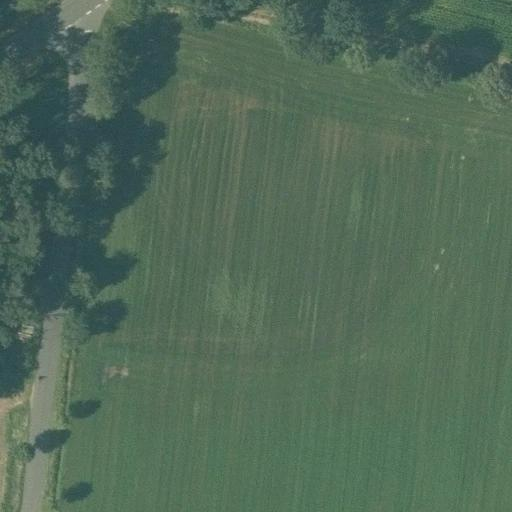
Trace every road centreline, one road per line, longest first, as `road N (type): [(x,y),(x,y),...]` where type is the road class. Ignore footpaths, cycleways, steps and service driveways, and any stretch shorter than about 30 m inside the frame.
road 1 (tertiary): [(28,511),(88,0)]
road 2 (track): [(207,0),(511,75)]
